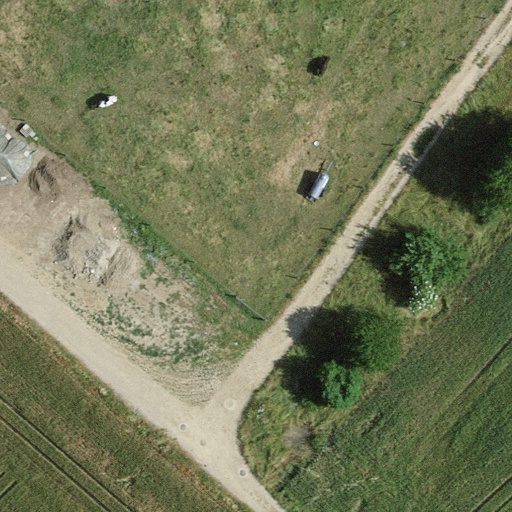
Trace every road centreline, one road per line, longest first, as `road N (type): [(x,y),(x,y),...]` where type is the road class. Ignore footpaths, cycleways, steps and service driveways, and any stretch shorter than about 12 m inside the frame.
road 1 (track): [(511,12),(195,441),(275,511)]
road 2 (track): [(0,271),(195,441)]
